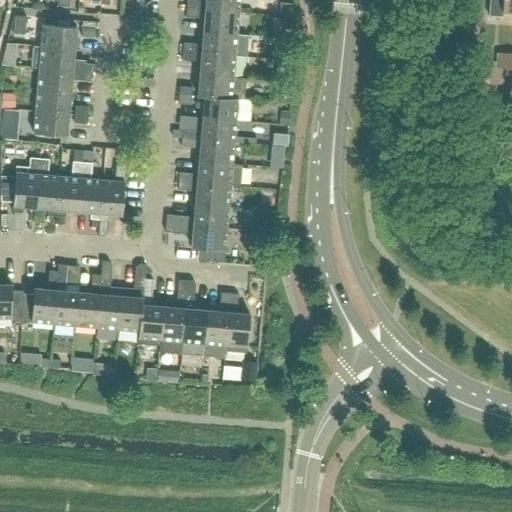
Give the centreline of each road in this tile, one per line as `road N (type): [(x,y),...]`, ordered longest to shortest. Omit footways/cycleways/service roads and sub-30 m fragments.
road 1 (tertiary): [(348,0),(323,188),(326,247),(343,300),(380,351)]
road 2 (residential): [(156,146),(99,139),(109,25),(167,29)]
road 3 (unclassified): [(380,351),(317,428),(302,511)]
road 4 (tertiary): [(380,351),(451,396),(511,416)]
road 5 (residential): [(144,247),(0,241)]
